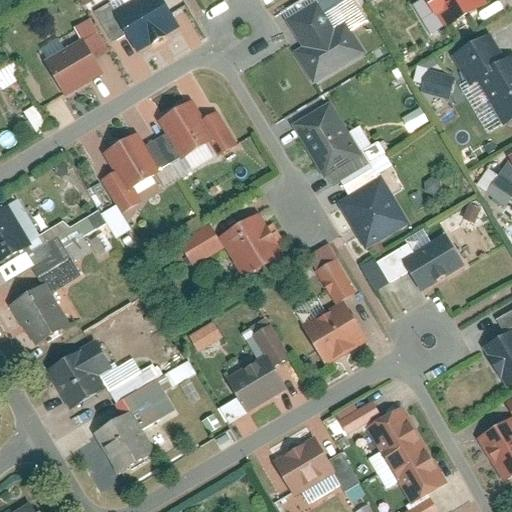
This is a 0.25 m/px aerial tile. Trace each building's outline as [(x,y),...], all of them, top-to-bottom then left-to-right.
[(141,0),(118,15),(142,53),(185,25),(168,0),(141,0)] [(433,0),(450,31),(492,10),(487,0),(433,0)] [(294,55),(313,89),(365,60),(346,27),(332,34),(320,12),(299,24),(311,45),(294,55)] [(451,62),(493,129),(511,117),(511,82),(505,71),(499,75),(479,45),(451,62)] [(48,70),(64,97),(96,79),(80,51),(48,70)] [(454,79),(429,73),(423,95),(449,102),(454,79)] [(336,101),(296,124),(327,181),(341,173),(346,182),(373,167),(336,101)] [(138,204),(130,189),(208,145),(213,154),(231,144),(218,122),(202,131),(185,102),(165,114),(174,130),(141,149),(135,138),(114,150),(126,171),(102,184),(120,215),(138,204)] [(408,132),(426,122),(419,109),(401,120),(408,132)] [(354,200),(344,207),(370,248),(409,223),(378,176),(351,194),(354,200)] [(511,188),(501,182),(492,198),(510,209),(511,204),(511,188)] [(9,205),(0,210),(0,263),(32,244),(9,205)] [(277,259),(250,212),(210,234),(202,221),(172,238),(186,264),(217,246),(237,282),(277,259)] [(101,234),(91,241),(100,254),(110,247),(101,234)] [(372,265),(385,287),(407,274),(419,295),(462,271),(445,241),(415,258),(405,246),(372,265)] [(347,291),(328,260),(311,271),(330,302),(347,291)] [(16,282),(0,292),(0,297),(5,305),(23,294),(16,282)] [(49,285),(4,309),(25,347),(70,323),(49,285)] [(337,308),(296,332),(320,371),(361,346),(337,308)] [(505,337),(479,353),(502,391),(511,385),(511,339),(508,332),(511,329),(511,310),(495,321),(505,337)] [(196,352),(222,340),(214,323),(187,335),(196,352)] [(282,364),(263,327),(247,336),(261,362),(225,381),(242,411),(278,392),(268,372),(282,364)] [(85,347),(44,370),(66,410),(107,388),(85,347)] [(159,386),(125,406),(140,433),(174,414),(159,386)] [(373,407),(347,422),(356,436),(364,431),(409,511),(408,511),(432,511),(423,494),(441,484),(397,406),(379,417),(373,407)] [(121,416),(85,437),(111,481),(146,460),(121,416)] [(511,425),(482,443),(505,484),(511,479),(511,425)] [(309,443),(270,467),(293,504),(327,482),(334,494),(351,483),(333,455),(321,462),(309,443)]
